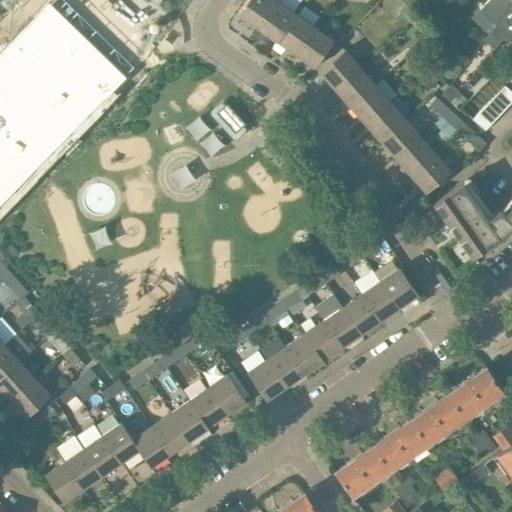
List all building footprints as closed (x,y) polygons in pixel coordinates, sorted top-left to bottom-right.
[(247,0),(239,13),(259,27),(277,0),(247,0)] [(296,13),(277,0),(259,27),(277,40),(296,13)] [(495,23),(504,12),(511,0),(488,0),(480,8),(495,23)] [(511,0),(504,12),(495,23),(502,28),(511,38),(511,37),(511,0)] [(49,1),(0,51),(0,205),(126,76),(120,70),(49,1)] [(418,15),(406,3),(399,11),(411,22),(418,15)] [(316,27),(296,13),(277,40),(296,53),(316,27)] [(411,22),(423,34),(430,26),(418,15),(411,22)] [(334,40),(316,27),(296,53),(315,66),(334,40)] [(424,47),(433,57),(441,49),(432,39),(424,47)] [(320,70),(336,88),(361,66),(345,47),(320,70)] [(408,62),(418,74),(426,68),(416,56),(408,62)] [(376,83),(361,66),(336,88),(352,105),(376,83)] [(418,74),(429,86),(436,79),(426,68),(418,74)] [(511,90),(494,73),(461,107),(485,130),(511,101),(511,90)] [(392,101),(376,83),(352,105),(366,122),(392,101)] [(460,91),(452,83),(442,93),(450,101),(460,91)] [(450,101),(458,109),(468,99),(460,91),(450,101)] [(437,97),(430,105),(442,115),(449,107),(437,97)] [(407,118),(392,101),(366,122),(382,140),(407,118)] [(227,104),(220,110),(218,112),(236,132),(238,130),(245,123),(227,104)] [(449,107),(442,115),(453,126),(460,118),(449,107)] [(422,135),(407,118),(382,140),(397,157),(422,135)] [(435,135),(443,144),(450,138),(442,129),(435,135)] [(474,130),(467,138),(479,150),(487,142),(474,130)] [(437,152),(422,135),(397,157),(412,173),(437,152)] [(451,168),(437,152),(412,173),(426,190),(451,168)] [(434,202),(470,253),(472,256),(511,227),(511,204),(507,210),(502,205),(488,215),(463,181),(434,202)] [(373,238),(358,248),(364,258),(379,248),(373,238)] [(10,243),(5,249),(12,257),(18,252),(10,243)] [(358,248),(346,257),(352,266),(364,258),(358,248)] [(0,251),(0,276),(1,277),(9,270),(5,266),(10,262),(0,251)] [(334,265),(321,274),(327,282),(340,273),(334,265)] [(400,267),(380,280),(399,308),(419,294),(400,267)] [(9,270),(1,277),(20,298),(22,296),(28,291),(9,270)] [(321,274),(307,283),(313,291),(327,282),(321,274)] [(380,320),(399,308),(380,280),(361,293),(380,320)] [(297,290),(283,300),(289,308),(303,299),(297,290)] [(361,293),(343,306),(361,333),(380,320),(361,293)] [(283,300),(264,313),(272,324),(288,313),(286,310),(289,308),(283,300)] [(23,312),(15,320),(21,327),(30,320),(37,313),(26,302),(20,308),(23,312)] [(343,306),(324,319),(342,346),(361,333),(343,306)] [(37,313),(30,320),(45,337),(52,330),(37,313)] [(258,317),(245,326),(251,334),(264,325),(258,317)] [(324,319),(305,332),(323,359),(342,346),(324,319)] [(245,326),(231,336),(236,344),(251,334),(245,326)] [(52,330),(45,337),(60,353),(67,347),(52,330)] [(304,372),(323,359),(305,332),(286,345),(304,372)] [(16,333),(5,343),(0,347),(0,378),(21,360),(32,350),(16,333)] [(193,336),(181,344),(187,353),(199,345),(193,336)] [(181,344),(169,352),(175,361),(187,353),(181,344)] [(286,345),(267,357),(285,385),(304,372),(286,345)] [(67,347),(60,353),(72,366),(79,360),(67,347)] [(267,357),(247,371),(266,398),(285,385),(267,357)] [(149,379),(167,367),(161,358),(143,370),(149,379)] [(0,378),(0,386),(11,399),(36,377),(21,360),(0,378)] [(504,391),(486,366),(483,368),(448,392),(466,417),(504,391)] [(88,370),(76,381),(82,389),(78,393),(84,401),(95,391),(89,383),(95,378),(88,370)] [(128,380),(134,389),(149,379),(143,370),(128,380)] [(228,372),(208,385),(227,413),(246,399),(228,372)] [(11,399),(27,417),(51,395),(36,377),(11,399)] [(110,398),(125,387),(120,379),(105,389),(110,398)] [(76,381),(62,394),(68,402),(78,393),(82,389),(76,381)] [(208,385),(189,398),(208,426),(227,413),(208,385)] [(428,443),(466,417),(448,392),(411,418),(428,443)] [(189,398),(170,411),(189,439),(208,426),(189,398)] [(50,404),(41,412),(47,419),(57,411),(50,404)] [(189,439),(170,411),(152,424),(170,452),(189,439)] [(41,412),(26,426),(32,433),(47,419),(41,412)] [(390,469),(428,443),(411,418),(373,444),(390,469)] [(122,421),(103,434),(121,461),(138,450),(140,449),(133,437),(122,421)] [(152,424),(133,437),(140,449),(138,450),(149,466),(170,452),(152,424)] [(511,431),(507,425),(500,430),(507,439),(511,435),(511,431)] [(490,438),(483,429),(477,434),(483,443),(490,438)] [(499,445),(507,439),(500,430),(493,435),(499,445)] [(75,434),(57,446),(66,460),(84,487),(102,474),(84,448),(75,434)] [(103,434),(84,448),(102,474),(121,461),(103,434)] [(483,443),(477,434),(470,439),(476,448),(483,443)] [(483,443),(489,452),(496,447),(490,438),(483,443)] [(511,439),(497,451),(511,471),(511,439)] [(476,448),(483,456),(489,452),(483,443),(476,448)] [(373,444),(338,468),(335,470),(352,496),(390,469),(373,444)] [(64,501),(84,487),(66,460),(46,474),(64,501)] [(484,462),(463,478),(462,484),(469,494),(475,490),(471,484),(490,471),(484,462)] [(444,489),(458,479),(448,465),(434,476),(444,489)] [(414,488),(407,479),(400,484),(407,493),(414,488)] [(407,493),(400,484),(394,489),(400,497),(407,493)] [(407,493),(414,502),(420,497),(414,488),(407,493)] [(318,511),(304,491),(301,493),(273,511),(318,511)] [(440,499),(436,492),(427,499),(431,505),(440,499)] [(400,497),(407,506),(414,502),(407,493),(400,497)] [(482,494),(473,501),(480,511),(495,511),(496,511),(482,494)] [(389,505),(394,511),(398,511),(403,509),(396,500),(389,505)]
